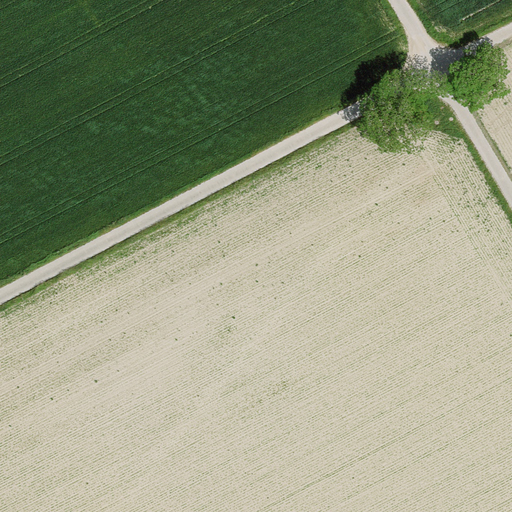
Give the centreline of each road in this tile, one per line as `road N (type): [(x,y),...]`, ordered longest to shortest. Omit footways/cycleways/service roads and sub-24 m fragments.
road 1 (track): [(0,297),(511,33)]
road 2 (track): [(397,0),(511,188)]
